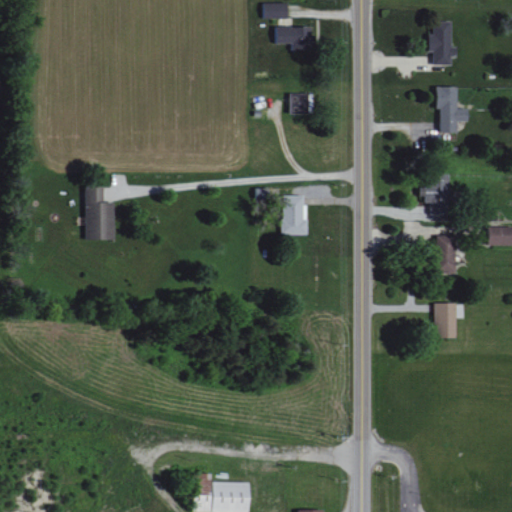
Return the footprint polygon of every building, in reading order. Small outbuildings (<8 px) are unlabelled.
[(287,18),(287,2),(261,3),(261,18),(287,18)] [(450,64),(451,56),(456,56),(456,47),(450,47),(450,21),(431,21),(431,33),(427,32),(427,52),(432,52),(431,64),(450,64)] [(309,25),(273,26),(273,43),(290,43),(290,49),(310,49),(309,25)] [(456,86),(435,86),(435,108),(438,108),(438,132),(456,132),(456,120),(467,121),(467,108),(456,108),(456,86)] [(288,112),(307,113),(308,93),(289,92),(288,112)] [(449,181),(419,182),(419,203),(428,202),(429,216),(450,215),(449,181)] [(113,238),(113,201),(102,201),(102,186),(83,186),(84,239),(113,238)] [(306,234),(306,219),(302,219),(303,195),(282,194),(280,234),(306,234)] [(511,244),(511,226),(487,226),(487,245),(511,244)] [(434,236),(435,273),(454,273),(453,235),(434,236)] [(454,302),(432,303),(433,337),(455,337),(454,302)] [(247,511),(249,482),(207,481),(207,473),(193,473),(192,511),(214,511),(247,511)]
